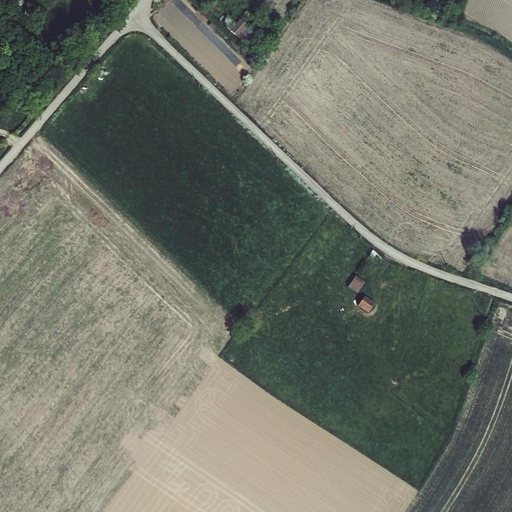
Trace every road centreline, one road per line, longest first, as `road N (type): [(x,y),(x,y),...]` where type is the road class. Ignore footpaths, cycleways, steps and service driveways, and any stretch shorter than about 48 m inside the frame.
road 1 (residential): [(130,12),(383,245),(511,298)]
road 2 (residential): [(0,155),(130,12)]
